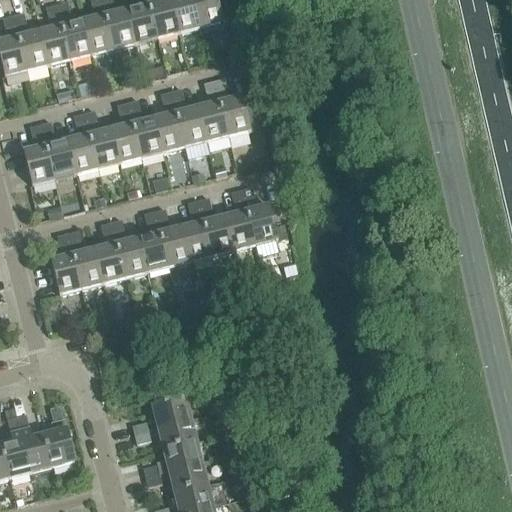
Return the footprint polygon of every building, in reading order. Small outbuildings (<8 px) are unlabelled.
[(95,0),(89,2),(95,23),(84,26),(92,60),(114,55),(100,0),(95,0)] [(111,0),(100,0),(114,55),(136,49),(127,15),(116,17),(111,0)] [(135,0),(138,12),(127,15),(136,49),(158,44),(146,0),(135,0)] [(158,0),(146,0),(158,44),(179,38),(171,4),(160,7),(158,0)] [(181,0),(182,1),(171,4),(179,38),(201,33),(192,0),(181,0)] [(192,0),(201,33),(223,27),(216,0),(192,0)] [(67,7),(57,10),(71,66),(92,60),(84,26),(73,28),(67,7)] [(51,34),(40,36),(49,71),(71,66),(57,10),(46,12),(51,34)] [(24,18),(13,21),(27,77),(49,71),(40,36),(29,39),(24,18)] [(3,23),(8,45),(0,46),(0,62),(5,82),(27,77),(13,21),(3,23)] [(214,86),(228,142),(251,136),(242,102),(230,105),(225,83),(214,86)] [(204,89),(209,110),(198,113),(207,147),(228,142),(214,86),(204,89)] [(181,94),(171,97),(185,153),(207,147),(198,113),(187,116),(181,94)] [(166,121),(154,124),(163,158),(185,153),(171,97),(160,99),(166,121)] [(138,105),(127,108),(141,164),(163,158),(154,124),(143,126),(138,105)] [(127,108),(117,110),(122,132),(111,135),(120,169),(141,164),(127,108)] [(95,116),(84,119),(98,175),(120,169),(111,135),(100,137),(95,116)] [(79,143),(68,146),(76,180),(98,175),(84,119),(73,121),(79,143)] [(51,127),(41,130),(55,186),(76,180),(68,146),(56,148),(51,127)] [(30,132),(35,154),(24,157),(32,191),(55,186),(41,130),(30,132)] [(203,177),(192,180),(194,188),(205,186),(203,177)] [(167,183),(153,186),(156,198),(170,195),(167,183)] [(242,195),(256,251),(278,245),(269,210),(258,214),(252,192),(242,195)] [(136,195),(127,197),(129,205),(138,203),(136,195)] [(242,195),(231,198),(236,219),(225,222),(234,256),(256,251),(242,195)] [(105,203),(95,205),(97,213),(107,210),(105,203)] [(234,256),(225,222),(214,224),(209,203),(198,206),(212,261),(234,256)] [(188,208),(193,230),(182,233),(190,267),(212,261),(198,206),(188,208)] [(61,210),(47,213),(50,225),(64,221),(61,210)] [(165,214),(155,217),(169,272),(190,267),(182,233),(171,235),(165,214)] [(149,241),(138,243),(147,278),(169,272),(155,217),(144,219),(149,241)] [(147,278),(138,243),(127,246),(122,225),(111,228),(125,283),(147,278)] [(106,252),(95,254),(104,289),(125,283),(111,228),(101,230),(106,252)] [(79,236),(68,239),(82,294),(104,289),(95,254),(84,257),(79,236)] [(63,262),(51,265),(60,300),(82,294),(68,239),(57,241),(63,262)] [(161,301),(153,303),(156,314),(164,313),(161,301)] [(186,404),(153,412),(158,434),(192,426),(186,404)] [(60,411),(50,414),(54,428),(64,425),(60,411)] [(26,420),(17,422),(31,479),(52,473),(44,440),(32,443),(26,420)] [(8,424),(13,447),(1,450),(10,484),(31,479),(17,422),(8,424)] [(192,426),(158,434),(163,456),(197,447),(192,426)] [(147,427),(133,431),(135,440),(149,437),(147,427)] [(44,440),(52,473),(74,468),(66,434),(44,440)] [(149,437),(135,440),(138,449),(151,446),(149,437)] [(163,456),(166,468),(144,473),(146,483),(160,479),(169,477),(202,469),(197,447),(163,456)] [(0,486),(10,484),(1,450),(0,450),(0,486)] [(208,490),(203,470),(202,469),(169,477),(174,498),(208,490)] [(160,479),(146,483),(148,492),(162,488),(160,479)] [(208,490),(174,498),(177,511),(209,511),(213,511),(208,490)]
